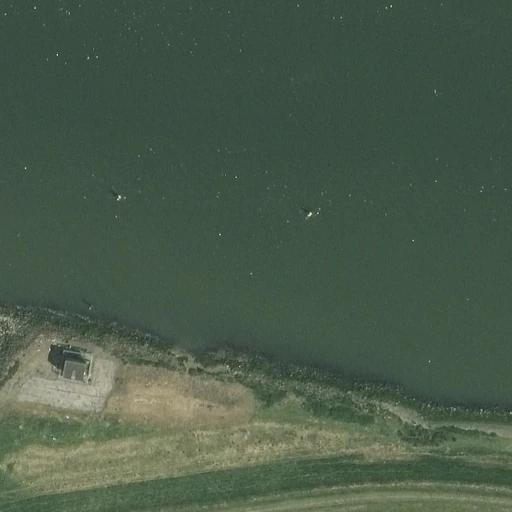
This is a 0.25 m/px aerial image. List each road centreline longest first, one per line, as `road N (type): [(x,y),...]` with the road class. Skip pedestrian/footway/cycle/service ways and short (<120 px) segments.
road 1 (track): [(77,392),(511,448)]
road 2 (track): [(511,501),(349,497),(237,511)]
